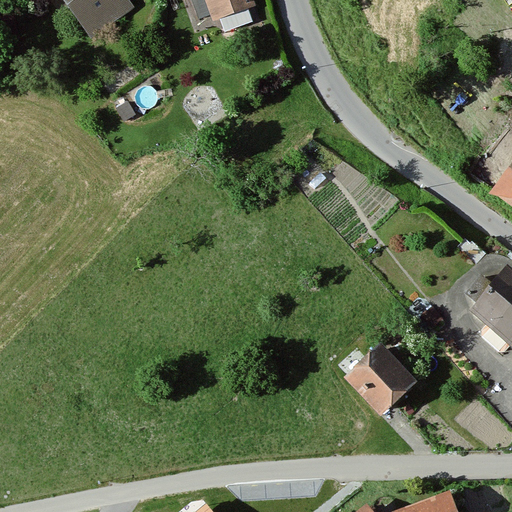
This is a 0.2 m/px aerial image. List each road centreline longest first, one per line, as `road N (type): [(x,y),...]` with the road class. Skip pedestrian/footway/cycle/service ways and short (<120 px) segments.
road 1 (residential): [(26,511),(260,470),(511,467)]
road 2 (residential): [(511,233),(365,130),(313,53),(293,0)]
